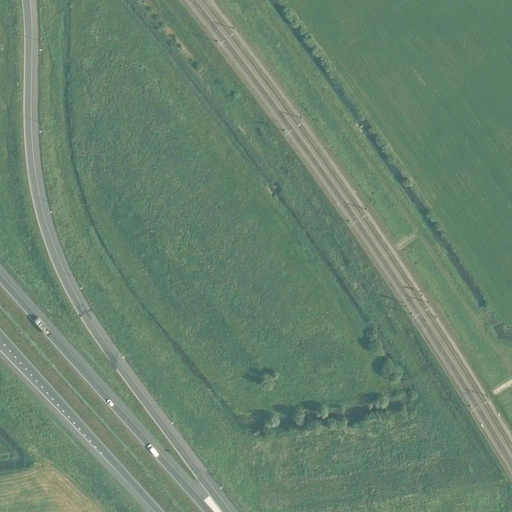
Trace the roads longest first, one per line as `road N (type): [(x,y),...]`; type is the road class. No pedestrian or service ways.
road 1 (trunk): [(222,511),(59,272),(32,183),(26,0)]
road 2 (track): [(511,371),(253,0)]
road 3 (trunk): [(208,511),(0,275)]
road 4 (trunk): [(0,335),(157,511)]
